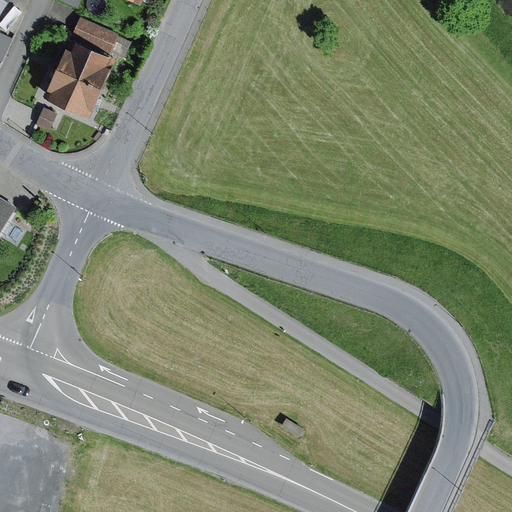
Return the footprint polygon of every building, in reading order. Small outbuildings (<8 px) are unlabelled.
[(0,0),(0,17),(8,4),(0,0)] [(55,0),(77,9),(80,0),(55,0)] [(118,37),(118,36),(81,18),(44,100),(89,121),(114,62),(108,60),(110,55),(118,37)] [(131,43),(118,37),(110,55),(123,61),(131,43)] [(57,114),(43,108),(35,126),(49,132),(57,114)] [(0,234),(16,209),(0,198),(0,234)] [(299,439),(304,430),(286,419),(280,428),(299,439)]
